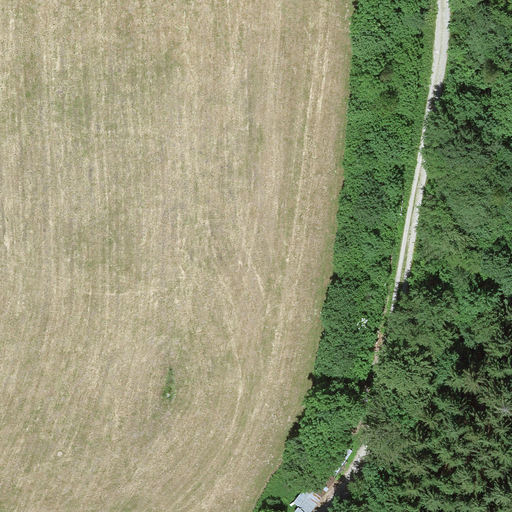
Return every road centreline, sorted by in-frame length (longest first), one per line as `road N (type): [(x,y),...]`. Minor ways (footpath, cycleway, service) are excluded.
road 1 (track): [(384,395),(445,0)]
road 2 (unclassified): [(324,511),(368,451),(384,395)]
